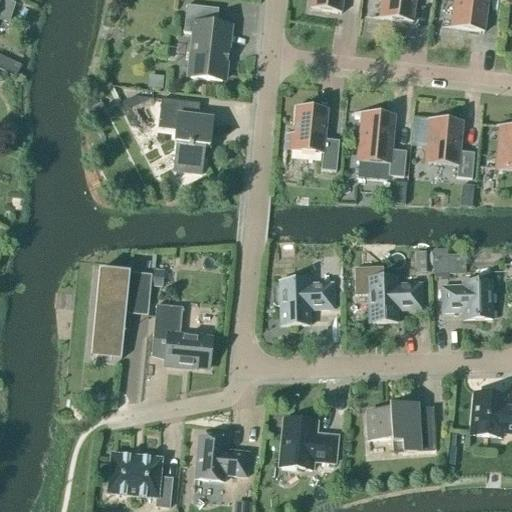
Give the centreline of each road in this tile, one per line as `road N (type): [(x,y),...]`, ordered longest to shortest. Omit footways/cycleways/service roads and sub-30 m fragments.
road 1 (residential): [(240,371),(270,55)]
road 2 (residential): [(240,371),(511,362)]
road 3 (residential): [(511,82),(270,55)]
road 4 (residential): [(110,422),(228,398),(240,371)]
